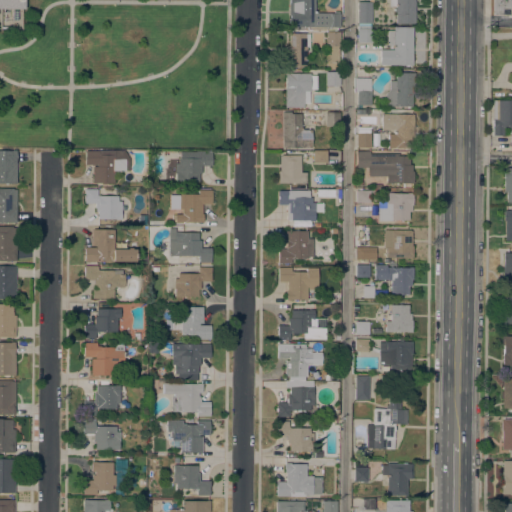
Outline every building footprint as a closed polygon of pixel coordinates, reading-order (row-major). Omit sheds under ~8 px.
[(24,0),(24,9),(0,9),(0,0),(24,0)] [(289,27),(289,23),(288,23),(288,0),(314,0),(314,13),(319,13),(318,27),(289,27)] [(414,0),(414,24),(395,24),(395,12),(393,12),(393,8),(395,8),(395,6),(388,6),(388,0),(414,0)] [(511,0),(511,15),(490,15),(490,0),(511,0)] [(371,23),(370,23),(370,26),(357,26),(357,23),(357,2),(371,2),(371,23)] [(325,13),(339,14),(339,28),(325,28),(325,13)] [(411,66),(379,65),(379,50),(393,50),(393,46),(386,46),(386,31),(393,31),(393,28),(412,28),(411,66)] [(370,43),(357,43),(357,29),(371,29),(370,43)] [(338,63),(327,63),(327,46),(325,46),(325,32),(339,32),(339,46),(338,46),(338,52),(338,63)] [(288,34),(305,34),(309,34),(309,48),(304,48),(305,67),(286,68),(286,46),(288,46),(288,34)] [(325,72),(339,72),(339,86),(325,86),(325,72)] [(411,73),(411,107),(408,107),(408,108),(406,108),(406,107),(385,107),(385,95),(389,90),(389,81),(395,81),(395,73),(411,73)] [(284,74),(309,74),(309,92),(303,92),(303,108),(284,108),(284,74)] [(369,79),(369,91),(370,91),(370,105),(356,105),(356,92),(354,92),(354,78),(369,79)] [(511,131),(508,131),(508,129),(503,129),(503,136),(492,136),(492,101),(511,101),(511,131)] [(300,130),(310,130),(310,148),(278,148),(278,138),(281,138),(281,112),(290,112),(290,114),(300,114),(300,130)] [(338,127),(325,127),(325,113),(338,112),(338,127)] [(412,115),(412,136),(410,136),(410,149),(393,148),(387,147),(387,134),(393,135),(393,130),(380,130),(381,114),(412,115)] [(356,134),(370,134),(369,148),(355,148),(356,134)] [(0,150),(15,150),(15,163),(16,163),(16,184),(0,184),(0,150)] [(98,151),(98,150),(123,151),(123,152),(125,152),(129,160),(129,171),(113,171),(113,184),(92,183),(92,167),(96,167),(96,165),(84,165),(84,151),(98,151)] [(398,154),(398,156),(408,157),(408,165),(411,165),(411,172),(412,172),(412,184),(408,184),(408,183),(392,183),(392,184),(385,184),(385,176),(368,176),(368,167),(355,167),(355,151),(369,151),(369,154),(398,154)] [(211,152),(211,166),(200,166),(200,174),(198,174),(198,182),(180,182),(175,182),(175,173),(174,173),(174,164),(178,164),(178,159),(179,159),(179,152),(211,152)] [(312,152),(326,152),(326,163),(312,163),(312,152)] [(300,173),(305,173),(305,183),(277,183),(277,171),(279,171),(279,156),(300,156),(300,173)] [(511,202),(502,202),(503,168),(511,168),(511,202)] [(0,188),(13,188),(14,222),(0,222),(0,188)] [(96,196),(98,196),(117,196),(117,202),(121,202),(121,211),(120,211),(120,220),(114,220),(114,219),(96,219),(96,212),(94,212),(94,204),(83,204),(83,189),(96,189),(96,196)] [(197,194),(197,190),(211,190),(211,204),(201,204),(201,214),(202,214),(202,223),(197,223),(197,222),(182,222),(182,223),(174,223),(174,215),(181,215),(181,210),(169,210),(169,194),(197,194)] [(308,191),(308,198),(311,198),(311,203),(315,203),(315,213),(313,213),(314,221),(308,221),(286,221),(286,205),(277,205),(277,191),(308,191)] [(369,191),(369,203),(355,203),(355,191),(369,191)] [(377,202),(385,202),(385,193),(392,193),(392,194),(406,194),(406,193),(412,193),(412,205),(411,205),(411,212),(408,212),(408,220),(390,220),(390,221),(377,221),(377,202)] [(511,241),(504,241),(504,222),(503,222),(503,211),(511,211),(511,241)] [(0,227),(12,227),(12,251),(15,251),(15,262),(0,261),(0,227)] [(113,242),(127,242),(127,248),(130,248),(131,250),(134,250),(134,262),(102,262),(102,258),(98,258),(98,259),(97,259),(97,262),(83,262),(83,248),(95,248),(95,246),(91,246),(91,229),(113,230),(113,242)] [(409,230),(409,231),(411,231),(410,246),(411,246),(411,258),(384,258),(384,249),(383,249),(383,230),(409,230)] [(306,231),(306,245),(309,245),(309,255),(307,255),(307,259),(290,259),(290,263),(277,263),(277,249),(288,249),(288,247),(285,247),(285,231),(306,231)] [(210,262),(198,263),(198,255),(167,256),(167,240),(168,240),(168,232),(179,232),(179,233),(198,233),(198,241),(200,241),(200,248),(210,248),(210,262)] [(368,248),(368,260),(354,260),(355,248),(368,248)] [(511,287),(501,287),(501,253),(511,253),(511,287)] [(368,277),(354,277),(354,265),(368,265),(368,277)] [(385,265),(385,268),(391,268),(408,268),(411,268),(411,280),(410,280),(410,286),(407,286),(407,295),(389,295),(389,280),(373,280),(373,265),(385,265)] [(14,299),(0,299),(0,266),(14,266),(14,299)] [(113,287),(112,299),(91,299),(91,290),(93,290),(93,280),(83,280),(83,266),(98,266),(98,270),(121,271),(121,274),(123,274),(123,288),(122,288),(113,287)] [(173,297),(173,279),(177,279),(177,274),(196,274),(196,273),(197,273),(197,267),(210,267),(210,281),(199,281),(199,289),(197,289),(197,297),(173,297)] [(290,268),(290,272),(305,272),(305,268),(316,268),(316,288),(313,288),(313,290),(306,290),(306,300),(285,300),(285,291),(286,291),(286,282),(277,282),(277,268),(290,268)] [(372,298),(361,298),(361,286),(372,286),(372,298)] [(511,325),(502,325),(502,294),(511,294),(511,325)] [(0,304),(12,305),(12,308),(11,308),(11,312),(12,312),(12,316),(15,316),(14,338),(0,337),(0,304)] [(410,320),(411,320),(411,333),(404,333),(404,332),(392,332),(392,333),(384,333),(384,327),(383,327),(383,325),(384,325),(384,322),(389,322),(389,305),(407,306),(407,311),(408,311),(408,314),(410,314),(410,320)] [(180,307),(202,307),(202,324),(198,324),(198,325),(210,325),(210,340),(194,340),(194,335),(180,335),(180,330),(165,330),(165,320),(180,320),(180,307)] [(119,309),(119,318),(116,318),(116,332),(95,332),(95,339),(83,339),(83,325),(93,325),(93,317),(96,317),(96,309),(119,309)] [(312,328),(324,328),(324,340),(303,339),(303,334),(289,334),(288,340),(276,340),(276,326),(287,326),(287,319),(289,319),(289,310),(308,311),(308,310),(313,310),(312,328)] [(354,335),(354,322),(367,322),(368,334),(354,335)] [(141,333),(141,341),(133,341),(133,333),(141,333)] [(502,345),(501,345),(501,336),(511,336),(511,366),(501,366),(501,356),(501,350),(502,350),(502,345)] [(367,352),(354,352),(354,339),(368,339),(367,352)] [(14,376),(8,376),(8,377),(3,377),(3,376),(0,376),(0,343),(9,343),(9,342),(13,342),(13,355),(14,355),(14,376)] [(90,375),(90,360),(94,360),(94,357),(82,357),(82,343),(96,343),(96,347),(97,347),(114,347),(114,342),(123,342),(123,364),(112,365),(112,375),(90,375)] [(411,342),(411,354),(410,354),(410,371),(389,370),(389,365),(378,365),(378,343),(384,342),(411,342)] [(209,344),(209,358),(199,358),(199,365),(196,366),(196,374),(173,374),(173,366),(170,366),(170,344),(209,344)] [(303,381),(287,381),(287,377),(284,377),(284,361),(288,361),(288,359),(276,359),(276,345),(304,345),(304,349),(309,349),(309,353),(320,353),(320,364),(306,364),(306,377),(303,377),(303,381)] [(367,401),(353,401),(354,376),(367,376),(367,401)] [(511,378),(511,412),(507,412),(507,409),(501,409),(501,399),(500,399),(500,392),(501,392),(501,387),(500,387),(500,382),(501,382),(501,378),(511,378)] [(14,415),(0,415),(0,381),(10,381),(10,382),(14,382),(14,415)] [(312,381),(312,396),(312,406),(309,406),(309,411),(288,411),(288,417),(275,417),(275,412),(275,409),(275,403),(285,403),(285,399),(286,399),(286,395),(289,395),(289,393),(288,393),(288,390),(289,390),(289,388),(284,388),(284,381),(312,381)] [(201,384),(201,393),(197,393),(197,397),(200,397),(200,402),(209,402),(209,416),(196,416),(196,412),(170,412),(171,397),(173,397),(173,394),(162,394),(162,384),(201,384)] [(118,386),(118,394),(119,394),(119,404),(115,404),(115,409),(95,409),(95,415),(81,415),(81,401),(92,401),(93,393),(95,393),(95,386),(118,386)] [(371,426),(372,409),(384,409),(384,406),(387,406),(387,400),(402,401),(401,410),(405,410),(405,425),(393,424),(393,427),(394,427),(394,431),(393,431),(392,450),(365,448),(364,425),(371,426)] [(0,452),(0,419),(11,420),(10,422),(12,422),(12,428),(14,428),(13,453),(0,452)] [(115,427),(115,432),(118,432),(118,450),(113,450),(94,450),(94,441),(92,441),(92,434),(81,434),(82,420),(94,420),(94,426),(115,427)] [(170,440),(170,431),(165,431),(165,420),(181,420),(181,424),(184,424),(184,425),(195,425),(195,421),(208,421),(208,435),(197,435),(197,437),(201,437),(201,453),(179,453),(179,440),(171,440),(170,440)] [(511,455),(511,450),(500,450),(500,430),(500,420),(511,420),(511,455)] [(308,429),(308,434),(312,434),(312,451),(288,451),(288,444),(286,444),(286,435),(276,435),(276,422),(287,422),(287,429),(308,429)] [(13,493),(0,492),(0,459),(14,459),(13,493)] [(511,461),(511,496),(501,496),(501,461),(511,461)] [(111,475),(114,475),(114,489),(111,489),(111,491),(93,490),(92,495),(81,495),(82,480),(91,480),(91,475),(93,475),(93,472),(90,472),(90,462),(95,462),(111,462),(111,475)] [(284,473),(283,473),(283,463),(304,464),(304,476),(311,476),(311,477),(320,477),(320,494),(311,494),(311,496),(303,496),(303,493),(301,493),(301,492),(288,492),(288,496),(275,496),(275,482),(284,482),(284,473)] [(410,479),(405,479),(405,496),(386,496),(386,475),(380,475),(380,465),(386,465),(386,464),(401,464),(401,463),(405,463),(405,464),(410,464),(410,479)] [(195,473),(198,473),(198,481),(209,481),(208,496),(196,496),(196,489),(175,488),(175,483),(171,483),(172,474),(172,465),(196,466),(195,473)] [(366,468),(366,482),(365,482),(365,483),(361,483),(361,482),(352,482),(352,468),(366,468)] [(373,499),(373,510),(361,510),(361,499),(373,499)] [(0,511),(0,500),(13,500),(13,511),(0,511)] [(81,511),(81,500),(102,501),(102,500),(110,500),(110,511),(81,511)] [(407,501),(407,511),(411,511),(383,511),(384,500),(407,501)] [(167,511),(167,510),(180,510),(181,501),(209,501),(208,511),(167,511)] [(302,501),(302,511),(305,511),(274,511),(274,501),(302,501)] [(335,511),(321,511),(321,501),(335,501),(335,511)] [(511,511),(502,511),(503,503),(511,503),(511,511)]
